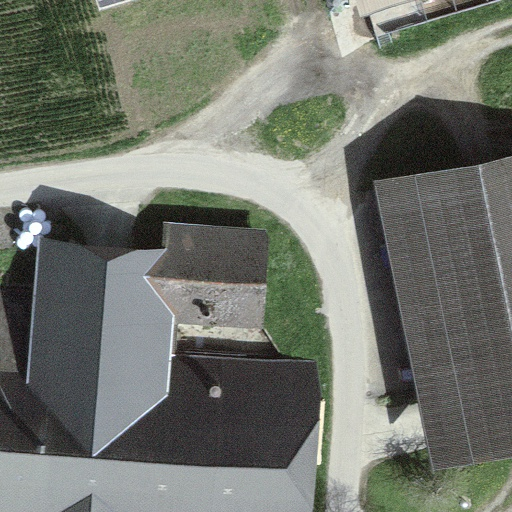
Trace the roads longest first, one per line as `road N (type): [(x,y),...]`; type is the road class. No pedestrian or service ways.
road 1 (unclassified): [(348,511),(354,295),(345,255),(309,206),(253,183),(206,180),(0,196)]
road 2 (track): [(511,45),(459,59),(411,94),(309,206)]
